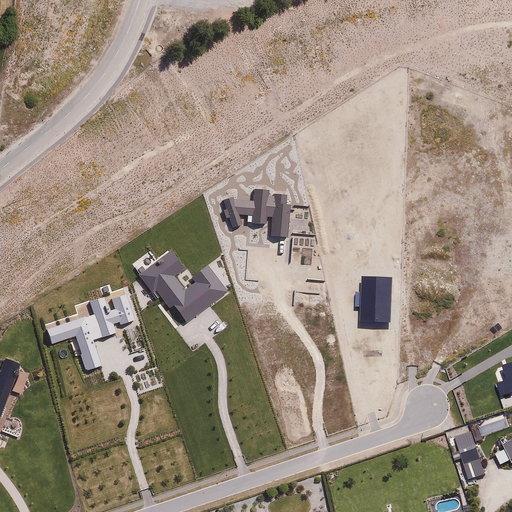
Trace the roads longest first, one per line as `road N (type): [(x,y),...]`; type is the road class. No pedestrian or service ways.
road 1 (residential): [(155,511),(402,429),(426,405)]
road 2 (residential): [(0,169),(96,85),(139,0)]
